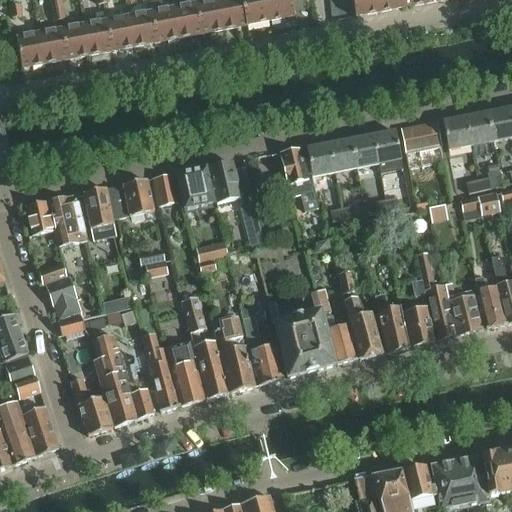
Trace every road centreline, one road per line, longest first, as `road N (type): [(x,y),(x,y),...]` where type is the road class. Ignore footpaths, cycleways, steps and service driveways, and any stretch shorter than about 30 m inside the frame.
road 1 (residential): [(511,99),(0,200)]
road 2 (residential): [(0,108),(511,8)]
road 3 (residential): [(79,462),(252,405),(511,347)]
road 4 (residential): [(511,443),(274,486),(189,511)]
road 5 (residential): [(79,462),(0,200)]
